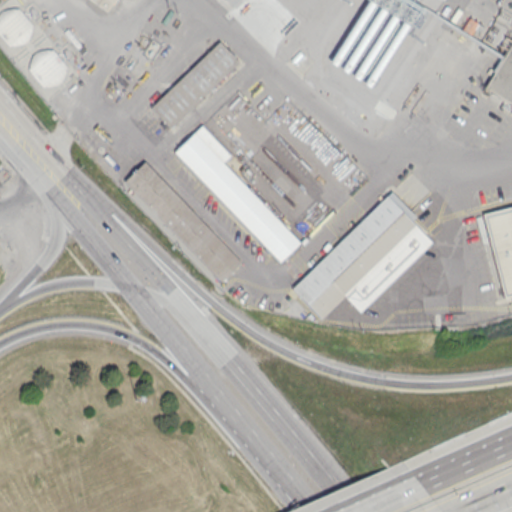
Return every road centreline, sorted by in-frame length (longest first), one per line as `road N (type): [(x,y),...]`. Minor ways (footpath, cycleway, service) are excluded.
road 1 (motorway): [(511,378),(420,386),(361,381),(313,365),(264,342),(115,223)]
road 2 (primary): [(353,511),(192,314)]
road 3 (motorway): [(0,346),(43,330),(108,332),(222,402)]
road 4 (motorway): [(192,314),(129,287),(88,283),(47,287),(0,309)]
road 5 (primary): [(129,287),(222,402)]
road 6 (motorway): [(61,188),(53,244),(0,306)]
road 7 (motorway): [(511,433),(401,487)]
